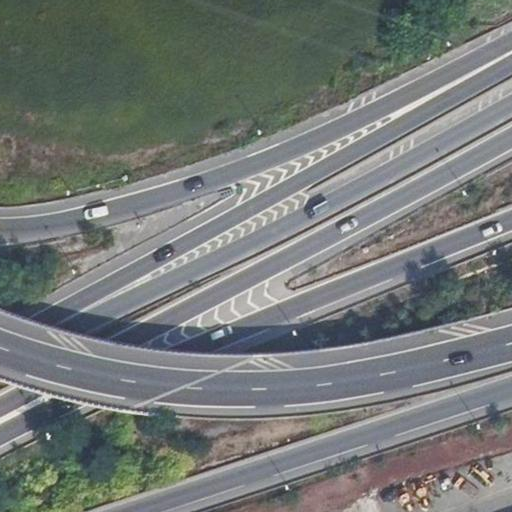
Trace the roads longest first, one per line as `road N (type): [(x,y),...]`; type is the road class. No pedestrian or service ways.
road 1 (trunk): [(511,57),(0,344)]
road 2 (motorway): [(0,414),(511,139)]
road 3 (motorway): [(511,107),(123,309),(0,363)]
road 4 (motorway): [(0,445),(511,222)]
road 5 (motorway): [(511,50),(190,195),(80,225),(0,236)]
road 6 (motorway): [(0,348),(112,381),(277,393),(511,352)]
road 7 (trunk): [(141,511),(511,389)]
